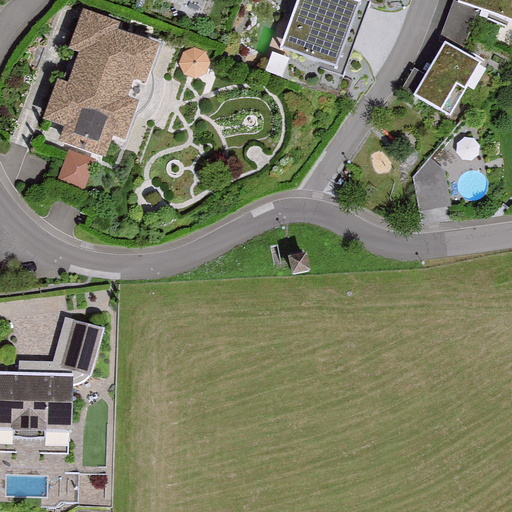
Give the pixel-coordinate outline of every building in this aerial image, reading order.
[(361,3),(351,0),(298,0),(280,50),(337,71),(361,3)] [(511,20),(511,0),(460,0),(460,1),(511,20)] [(68,83),(56,122),(76,128),(72,140),(107,151),(112,134),(138,142),(149,108),(139,104),(146,83),(156,86),(168,49),(123,35),(126,27),(90,15),(78,54),(86,57),(76,86),(68,83)] [(499,67),(462,45),(432,98),(463,115),(479,87),(485,91),(499,67)] [(67,154),(60,185),(88,192),(95,160),(67,154)] [(306,257),(290,260),(293,276),(309,273),(306,257)] [(95,381),(3,377),(2,428),(93,431),(95,381)]
